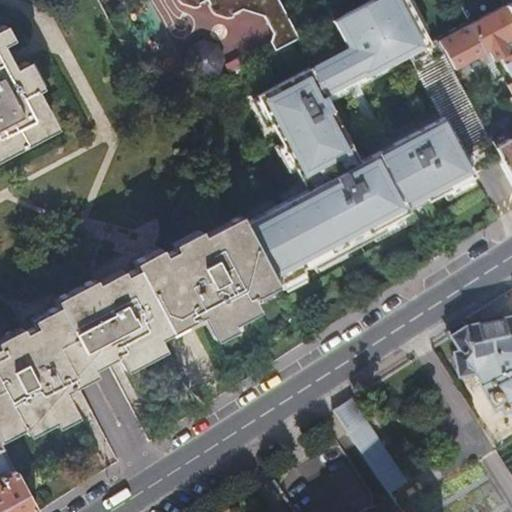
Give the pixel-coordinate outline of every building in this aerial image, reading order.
[(268,42),(272,50),(296,37),(277,0),(178,0),(179,2),(193,6),(204,0),(205,0),(213,12),(226,16),(239,9),(264,15),(271,31),(268,42)] [(405,0),(363,0),(331,18),(346,47),(311,65),(308,67),(307,65),(255,93),(296,171),(303,168),(311,184),(242,220),(274,279),(331,248),(334,253),(383,226),(380,221),(406,207),(402,200),(422,189),(426,197),(473,171),(472,170),(440,114),(375,149),(357,159),(322,94),(361,73),(362,76),(407,52),(427,41),(405,0)] [(506,40),(511,36),(511,18),(502,0),(497,0),(500,6),(472,21),(438,38),(453,67),(490,48),(495,59),(511,50),(506,40)] [(0,153),(47,129),(34,103),(39,101),(19,63),(5,70),(0,60),(0,57),(4,55),(0,47),(0,41),(3,40),(0,34),(0,153)] [(181,60),(189,75),(203,80),(219,71),(223,57),(217,43),(201,38),(185,46),(181,60)] [(511,81),(511,50),(505,55),(511,68),(511,72),(502,78),(506,85),(511,81)] [(511,178),(511,140),(509,135),(493,143),(511,178)] [(0,433),(21,424),(22,426),(47,414),(50,418),(71,407),(61,389),(83,378),(93,372),(90,366),(98,362),(116,353),(123,366),(162,346),(156,333),(201,310),(211,330),(231,319),(228,314),(254,301),(250,295),(275,281),(274,279),(242,220),(240,215),(162,253),(159,247),(133,260),(135,266),(97,285),(92,276),(52,296),(55,302),(29,316),(32,322),(0,338),(0,433)] [(511,313),(511,312),(464,321),(461,317),(446,327),(449,333),(458,347),(453,348),(456,372),(472,370),(491,401),(496,398),(500,404),(506,400),(509,406),(511,404),(511,313)] [(347,429),(346,430),(388,493),(407,481),(350,395),(332,407),(347,429)] [(0,511),(34,511),(36,511),(0,444),(0,511)]
